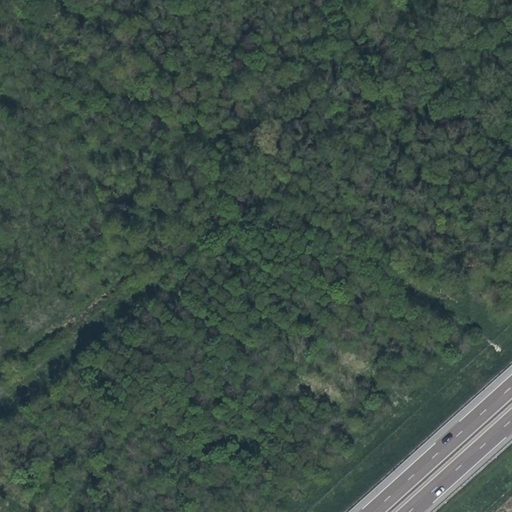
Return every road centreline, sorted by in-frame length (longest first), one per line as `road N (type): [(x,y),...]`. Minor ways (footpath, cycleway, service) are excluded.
road 1 (motorway): [(511,388),(375,511)]
road 2 (motorway): [(411,511),(511,421)]
